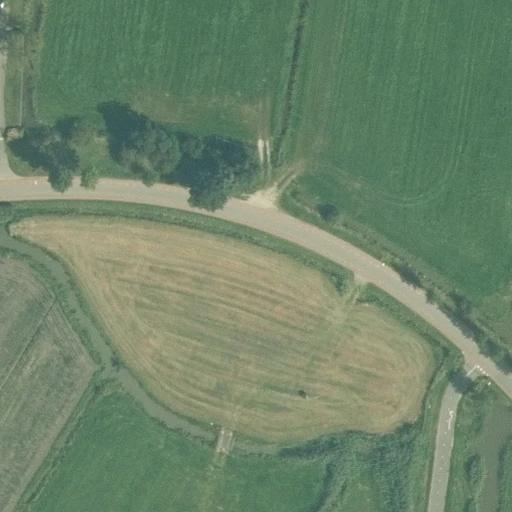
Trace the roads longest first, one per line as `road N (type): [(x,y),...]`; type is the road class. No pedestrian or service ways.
road 1 (tertiary): [(511,386),(434,313),(305,236),(129,190),(0,190)]
road 2 (track): [(261,130),(264,222),(299,165)]
